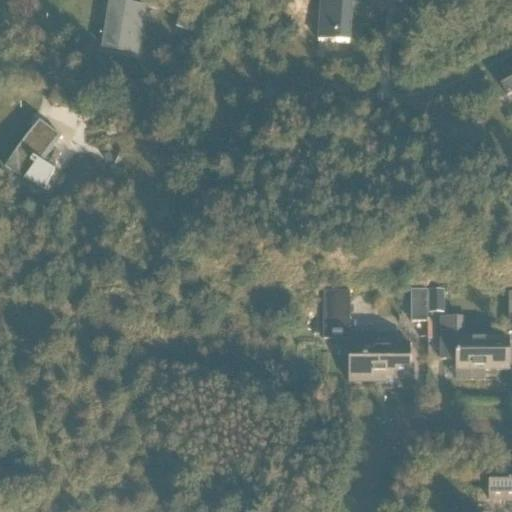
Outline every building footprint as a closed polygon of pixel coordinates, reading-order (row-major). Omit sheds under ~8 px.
[(321,1),(318,43),(319,43),(320,39),(335,41),(335,44),(349,45),(352,3),(321,1)] [(118,5),(115,26),(107,24),(103,50),(141,56),(148,10),(118,5)] [(188,33),(192,23),(179,18),(175,28),(188,33)] [(511,80),(501,87),(507,97),(511,94),(511,80)] [(62,140),(39,123),(5,169),(24,183),(44,193),(55,172),(40,165),(57,142),(62,140)] [(411,291),(411,324),(427,324),(427,291),(411,291)] [(428,291),(428,304),(444,303),(444,291),(428,291)] [(350,292),(323,292),(323,342),(350,342),(350,292)] [(440,362),(456,362),(456,373),(508,373),(508,340),(461,340),(461,321),(441,321),(440,362)] [(386,342),(350,342),(349,385),(386,385),(386,381),(409,381),(409,347),(386,347),(386,342)] [(511,470),(489,470),(489,503),(511,502),(511,470)]
